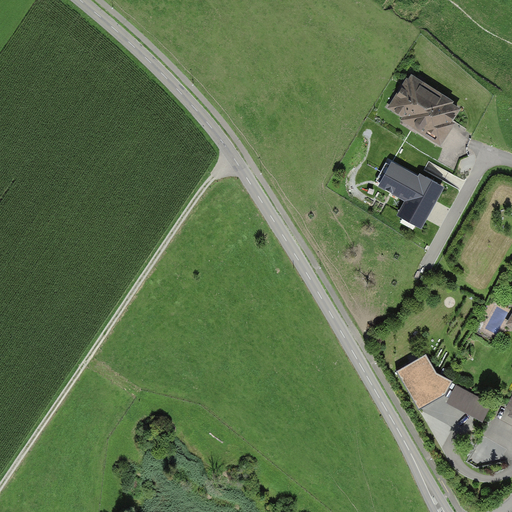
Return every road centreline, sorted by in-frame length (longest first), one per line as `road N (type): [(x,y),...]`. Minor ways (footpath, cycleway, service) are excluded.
road 1 (residential): [(444,511),(235,160),(168,79),(79,0)]
road 2 (track): [(235,160),(204,188),(0,494)]
